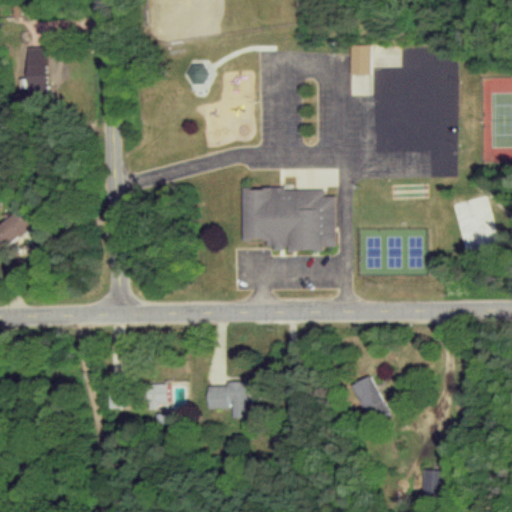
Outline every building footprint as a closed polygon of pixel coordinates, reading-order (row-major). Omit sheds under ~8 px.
[(369,45),(350,44),(349,74),(368,74),(369,45)] [(26,47),(27,91),(47,91),(46,47),(26,47)] [(205,82),(204,63),(187,64),(188,83),(205,82)] [(242,239),(265,239),(265,248),(287,248),(287,251),(323,251),(323,247),(335,247),(335,196),(323,196),(323,189),(242,189),(242,239)] [(0,237),(6,246),(35,226),(24,208),(0,223),(0,237)] [(354,384),(375,420),(391,411),(371,375),(354,384)] [(209,386),(210,408),(233,407),(233,417),(253,416),(251,380),(227,381),(227,385),(209,386)] [(160,408),(160,402),(169,402),(168,383),(146,384),(147,409),(160,408)] [(422,469),(422,495),(438,495),(438,469),(422,469)]
